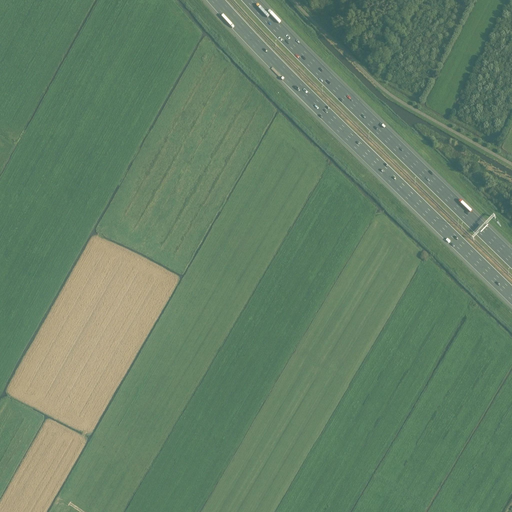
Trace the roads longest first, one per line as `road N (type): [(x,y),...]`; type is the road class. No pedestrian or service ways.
road 1 (motorway): [(215,0),(511,295)]
road 2 (motorway): [(511,259),(250,0)]
